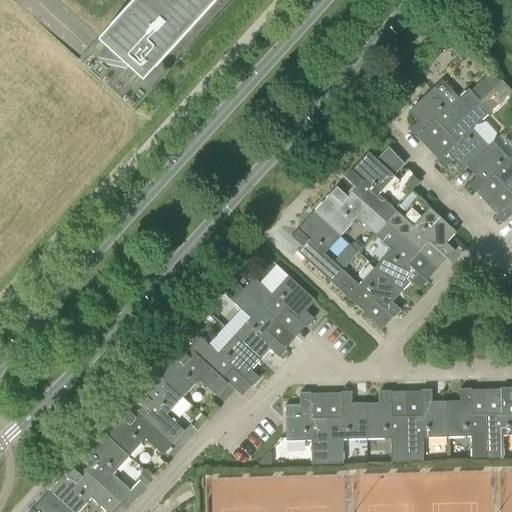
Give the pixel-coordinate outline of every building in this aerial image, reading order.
[(134,0),(99,39),(98,38),(78,60),(133,110),(170,70),(161,62),(217,0),(134,0)] [(446,131),(500,82),(491,72),(471,91),(469,89),(452,105),(434,87),(408,112),(418,122),(409,130),(417,139),(436,121),(446,131)] [(500,82),(446,131),(456,142),(437,160),(444,169),(453,161),(463,171),(468,167),(489,146),(473,129),(491,113),(491,112),(511,92),(501,80),(500,82)] [(489,146),(468,167),(477,177),(468,185),(475,193),(495,175),(505,186),(511,179),(511,157),(510,160),(493,142),(489,146)] [(385,222),(395,210),(378,195),(395,176),(368,152),(345,178),(356,187),(351,192),(385,222)] [(413,174),(404,184),(411,190),(420,181),(413,174)] [(511,179),(505,186),(511,194),(511,199),(495,215),(503,223),(511,215),(511,179)] [(374,234),(385,222),(351,192),(347,196),(337,187),(314,212),(340,235),(356,218),(374,234)] [(385,222),(418,252),(428,241),(448,259),(455,251),(446,243),(456,232),(430,208),(413,226),(395,210),(385,222)] [(331,282),(342,269),(324,253),(340,235),(314,212),(291,237),(302,246),(297,252),(331,282)] [(376,268),(402,292),(411,281),(420,289),(428,281),(408,263),(418,252),(385,222),(374,234),(392,250),(376,268)] [(351,245),(358,252),(363,246),(364,245),(357,238),(356,239),(351,245)] [(343,251),(352,258),(357,252),(358,252),(351,245),(350,244),(343,251)] [(402,292),(376,268),(360,286),(342,269),(331,282),(364,312),(374,300),(394,318),(401,310),(392,302),(402,292)] [(254,278),(243,289),(277,321),(287,309),(307,327),(314,319),(305,311),(315,300),(288,276),(272,294),(254,278)] [(277,321),(243,289),(233,280),(222,292),(250,318),(234,336),(260,360),(270,349),(279,357),(287,349),(267,331),(277,321)] [(260,360),(234,336),(218,353),(200,337),(189,349),(194,354),(194,353),(223,380),(223,379),(233,369),(253,386),(260,378),(251,370),(260,360)] [(194,353),(194,354),(190,358),(179,348),(156,374),(182,398),(199,380),(217,396),(228,384),(223,379),(223,380),(194,353)] [(182,398),(156,374),(134,398),(144,408),(140,412),(174,443),(185,431),(167,415),(182,398)] [(486,415),(486,460),(503,460),(503,436),(511,435),(511,399),(511,387),(501,388),(501,414),(486,415)] [(446,401),(447,437),(471,436),(471,460),(486,460),(486,415),(472,415),(471,388),(460,389),(460,401),(446,401)] [(406,417),(407,462),(423,462),(423,438),(447,437),(446,401),(432,402),(432,390),(421,390),(421,416),(406,417)] [(366,403),(366,439),(391,439),(391,463),(407,462),(406,417),(391,417),(391,391),(380,391),(380,403),(366,403)] [(343,440),(366,439),(366,403),(352,404),(352,392),(341,392),(341,418),(327,419),(327,464),(343,464),(343,440)] [(311,465),(327,464),(326,419),(311,419),(311,393),(300,393),(300,405),(285,405),(286,441),(311,441),(311,465)] [(174,443),(140,412),(136,417),(125,407),(103,432),(129,456),(145,439),(163,455),(174,443)] [(199,413),(193,420),(200,425),(206,418),(199,413)] [(129,456),(103,432),(80,457),(91,467),(86,472),(121,502),(131,491),(113,474),(129,456)] [(268,451),(255,466),(260,466),(271,466),(271,454),(268,451)] [(111,511),(121,502),(86,472),(82,476),(72,467),(49,491),(71,511),(78,511),(92,498),(106,511),(111,511)] [(154,477),(144,469),(137,478),(147,486),(154,477)] [(71,511),(49,491),(30,511),(71,511)]
